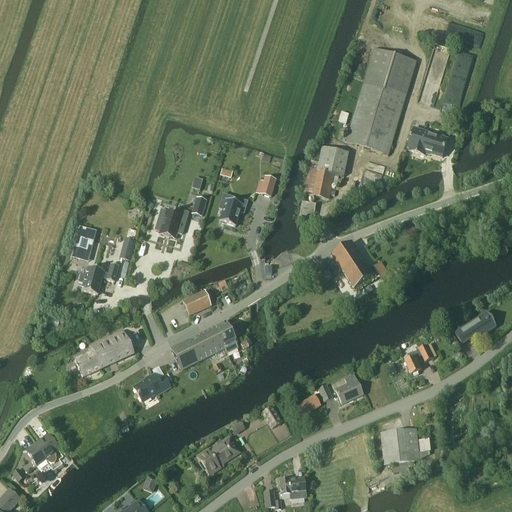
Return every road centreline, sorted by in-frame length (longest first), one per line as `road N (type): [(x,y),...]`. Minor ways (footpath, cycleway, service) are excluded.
road 1 (unclassified): [(0,455),(39,410),(131,371),(330,249),(511,180)]
road 2 (tertiary): [(205,511),(300,447),(435,391),(511,335)]
road 3 (track): [(440,511),(435,391)]
